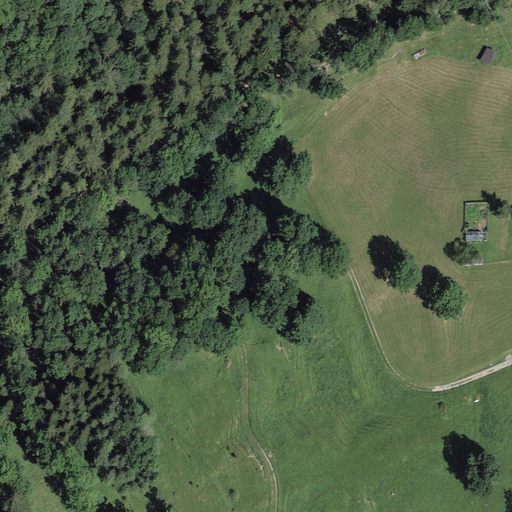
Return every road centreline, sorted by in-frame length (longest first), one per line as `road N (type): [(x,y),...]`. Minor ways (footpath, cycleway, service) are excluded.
road 1 (track): [(511,365),(441,392),(401,385),(297,163),(292,154),(277,155),(238,318),(246,426),(273,477),(274,511)]
road 2 (track): [(227,511),(202,462),(107,364),(90,265)]
